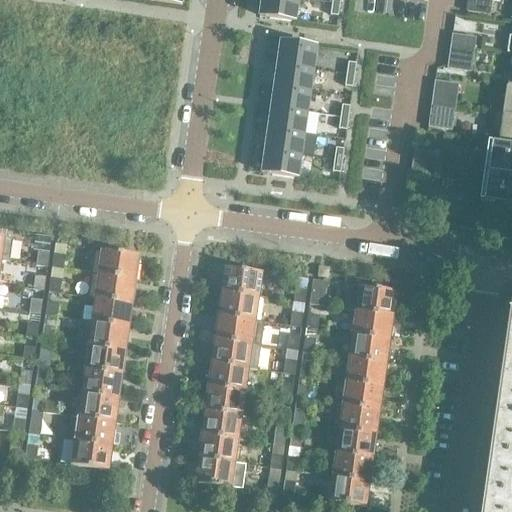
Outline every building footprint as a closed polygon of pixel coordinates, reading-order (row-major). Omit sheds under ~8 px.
[(295,21),(297,0),(261,0),(259,16),(295,21)] [(489,15),(491,0),(467,0),(465,12),(489,15)] [(338,17),(339,5),(331,4),(330,16),(338,17)] [(451,35),(450,46),(474,49),(475,39),(451,35)] [(312,70),(316,48),(280,43),(277,65),(312,70)] [(470,73),(474,49),(450,46),(446,69),(470,73)] [(355,64),(347,63),(346,75),(354,76),(355,64)] [(309,92),(312,70),(277,65),(274,87),(309,92)] [(354,76),(346,75),(344,87),(352,88),(354,76)] [(434,82),(431,104),(455,108),(458,85),(434,82)] [(306,113),(309,92),(274,87),(271,108),(306,113)] [(511,87),(507,87),(505,99),(501,98),(493,104),(492,113),(511,116),(511,87)] [(452,131),(455,108),(431,104),(428,127),(452,131)] [(349,107),(341,106),(340,118),(348,119),(349,107)] [(303,134),(306,113),(271,108),(268,129),(303,134)] [(511,116),(492,113),(490,123),(494,129),(492,145),(511,147),(511,116)] [(348,119),(340,118),(338,130),(346,131),(348,119)] [(300,156),(303,134),(268,129),(265,151),(300,156)] [(511,147),(492,145),(490,145),(488,159),(482,158),(474,164),(473,171),(511,176),(511,147)] [(343,150),(335,149),(334,161),(342,162),(343,150)] [(297,178),(300,156),(265,151),(261,173),(297,178)] [(414,151),(412,162),(436,166),(437,154),(414,151)] [(340,174),(342,162),(334,161),(332,173),(340,174)] [(434,178),(436,166),(412,162),(410,174),(434,178)] [(511,176),(473,171),(471,183),(475,189),(482,189),(480,203),(511,207),(511,176)] [(0,261),(9,263),(13,239),(0,237),(0,261)] [(55,245),(54,253),(52,269),(63,270),(66,246),(55,245)] [(140,258),(140,257),(100,251),(100,252),(102,253),(99,276),(134,281),(138,258),(140,258)] [(47,268),(49,253),(38,252),(36,266),(47,268)] [(328,269),(319,268),(318,268),(317,278),(327,279),(328,269)] [(225,270),(221,293),(257,298),(260,275),(262,275),(262,274),(223,269),(223,270),(225,270)] [(43,292),(45,278),(34,276),(33,290),(43,292)] [(131,304),(134,281),(99,276),(95,299),(131,304)] [(59,295),(61,280),(50,279),(48,293),(59,295)] [(304,305),(306,288),(307,280),(296,279),(295,287),(293,303),(304,305)] [(397,293),(348,286),(344,310),(356,312),(392,317),(395,294),(397,294),(397,293)] [(254,322),(257,298),(221,293),(218,317),(254,322)] [(128,328),(131,304),(95,299),(92,323),(128,328)] [(40,316),(42,301),(31,300),(29,314),(40,316)] [(511,511),(511,301),(510,301),(511,301),(509,311),(507,311),(507,313),(509,313),(480,511),(511,511)] [(47,302),(47,303),(46,316),(56,317),(58,304),(47,302)] [(388,341),(392,317),(356,312),(353,336),(388,341)] [(290,326),(301,328),(303,314),(291,313),(290,326)] [(319,316),(308,315),(306,330),(317,331),(319,316)] [(250,345),(254,322),(218,317),(215,341),(250,345)] [(124,353),(128,328),(92,323),(88,348),(124,353)] [(26,337),(36,339),(38,325),(28,324),(26,337)] [(55,327),(44,326),(41,340),(53,341),(55,327)] [(385,364),(388,341),(353,336),(349,360),(385,364)] [(287,351),(297,352),(299,338),(288,337),(287,351)] [(305,339),(302,353),(314,355),(316,341),(305,339)] [(260,347),(250,345),(215,341),(211,365),(247,370),(257,371),(260,347)] [(33,363),(33,362),(35,349),(24,347),(22,362),(33,363)] [(121,376),(124,353),(88,348),(85,371),(121,376)] [(51,351),(41,350),(40,350),(39,364),(49,365),(51,351)] [(283,374),(294,376),(296,361),(285,360),(283,374)] [(381,389),(385,364),(349,360),(346,384),(381,389)] [(301,362),(299,377),(310,378),(312,363),(301,362)] [(244,393),(247,370),(211,365),(208,388),(244,393)] [(19,385),(30,387),(31,373),(21,371),(19,385)] [(117,400),(121,376),(85,371),(82,394),(117,400)] [(48,375),(37,373),(35,387),(46,389),(48,375)] [(279,398),(290,399),(292,385),(281,383),(279,398)] [(378,413),(381,389),(346,384),(343,407),(342,407),(378,413)] [(306,402),(309,388),(298,386),(296,400),(306,402)] [(244,393),(208,388),(205,412),(240,417),(246,418),(249,394),(244,393)] [(114,423),(117,400),(82,394),(79,418),(114,423)] [(29,396),(28,396),(18,395),(15,409),(27,410),(29,396)] [(43,412),(45,398),(33,397),(32,410),(43,412)] [(375,436),(378,413),(342,407),(343,407),(337,406),(333,430),(339,431),(375,436)] [(276,422),(287,423),(289,409),(278,408),(276,422)] [(292,424),(303,426),(305,412),(294,410),(292,424)] [(237,441),(240,417),(205,412),(201,436),(237,441)] [(23,434),(25,420),(14,418),(12,432),(23,434)] [(111,447),(114,423),(79,418),(75,442),(111,447)] [(28,435),(39,437),(42,422),(30,421),(28,435)] [(274,431),(272,446),(284,447),(286,433),(274,431)] [(371,460),(375,436),(339,431),(336,455),(371,460)] [(300,449),(302,436),(291,434),(289,448),(300,449)] [(233,465),(237,441),(201,436),(198,460),(233,465)] [(107,471),(111,447),(75,442),(72,466),(70,465),(70,466),(109,472),(109,471),(107,471)] [(11,443),(10,450),(9,458),(20,459),(22,444),(11,443)] [(27,445),(26,452),(25,460),(36,462),(38,447),(27,445)] [(280,471),(282,456),(271,455),(269,469),(280,471)] [(368,484),(371,460),(336,455),(332,479),(368,484)] [(287,458),(285,472),(297,474),(299,459),(287,457),(287,458)] [(240,466),(233,465),(198,460),(195,483),(193,483),(192,484),(232,489),(232,488),(230,488),(232,475),(238,476),(240,466)] [(277,496),(279,480),(268,478),(266,494),(277,496)] [(365,507),(368,484),(332,479),(329,502),(327,502),(327,503),(367,508),(367,507),(365,507)] [(294,490),(295,482),(284,481),(282,496),(293,498),(294,490)]
